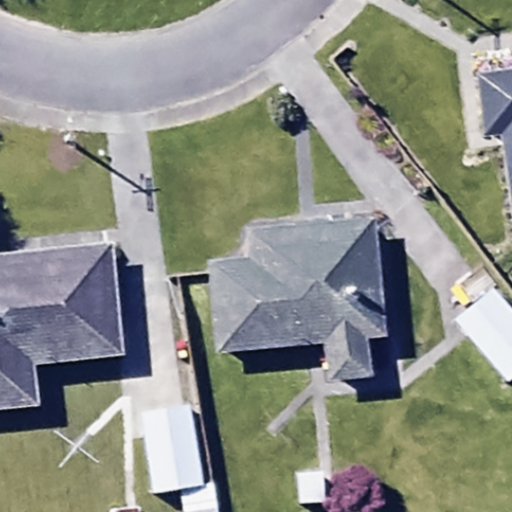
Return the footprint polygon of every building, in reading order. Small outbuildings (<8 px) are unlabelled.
[(511,32),(493,33),(504,246),(511,245),(511,32)] [(381,393),(384,219),(205,217),(204,331),(313,332),(312,392),(381,393)] [(119,221),(0,225),(0,393),(47,392),(45,339),(123,336),(119,221)] [(511,322),(488,295),(448,330),(503,394),(511,386),(511,322)] [(191,415),(136,420),(144,509),(178,505),(178,511),(212,511),(210,491),(198,492),(191,415)]
